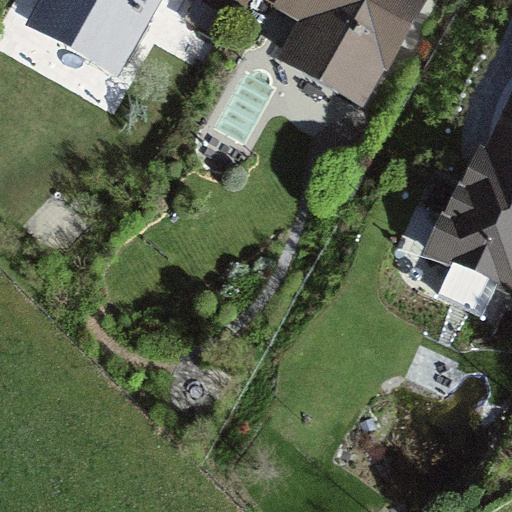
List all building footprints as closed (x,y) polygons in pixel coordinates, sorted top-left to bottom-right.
[(120,88),(170,0),(50,0),(30,37),(120,88)] [(195,0),(235,20),(245,0),(195,0)] [(245,0),(235,20),(269,38),(286,7),(289,0),(245,0)] [(289,0),(286,7),(308,18),(282,69),(361,110),(418,0),(289,0)] [(511,310),(511,106),(434,275),(511,310)]
